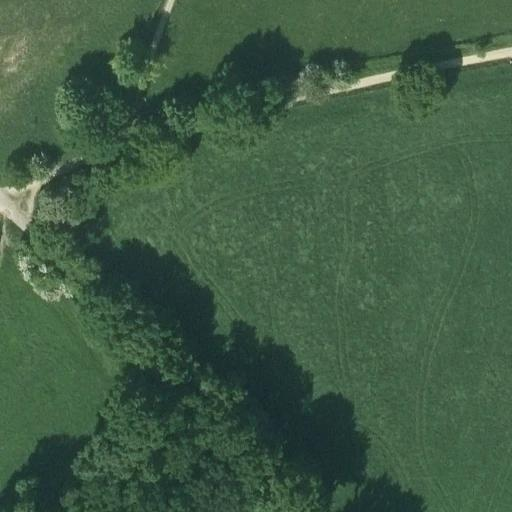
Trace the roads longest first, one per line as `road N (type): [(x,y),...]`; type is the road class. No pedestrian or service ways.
road 1 (track): [(7,197),(61,273),(241,453),(285,511)]
road 2 (track): [(120,141),(511,57)]
road 3 (track): [(7,197),(120,141)]
